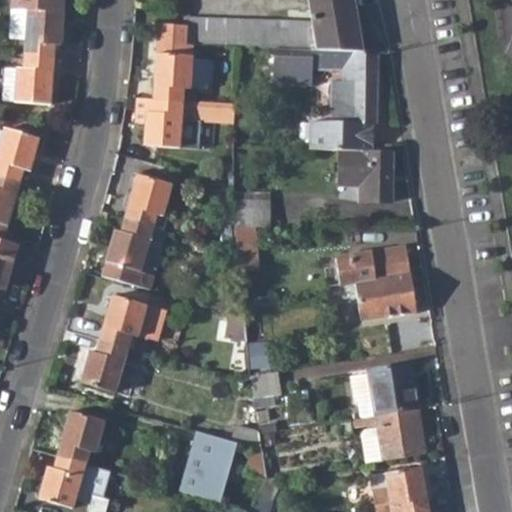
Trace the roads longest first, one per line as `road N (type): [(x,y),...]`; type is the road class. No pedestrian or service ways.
road 1 (residential): [(409,0),(496,511)]
road 2 (residential): [(0,471),(98,141),(111,0)]
